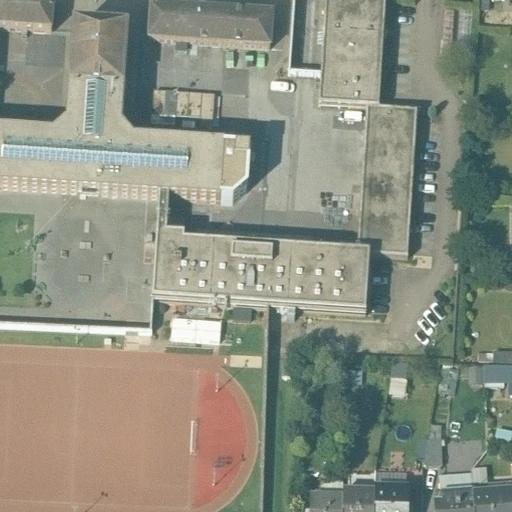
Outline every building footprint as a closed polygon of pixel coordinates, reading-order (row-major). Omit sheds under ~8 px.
[(53,3),(0,0),(0,31),(51,35),(53,3)] [(200,0),(200,8),(150,6),(148,44),(292,51),(294,0),(200,0)] [(325,0),(318,109),(366,112),(378,113),(378,112),(385,2),(358,0),(325,0)] [(132,147),(120,133),(126,35),(73,32),(67,130),(53,142),(0,138),(0,190),(158,201),(169,202),(232,206),(246,194),(249,155),(132,147)] [(308,61),(292,57),(288,73),(304,77),(308,61)] [(216,125),(217,96),(154,92),(154,109),(171,110),(171,116),(190,117),(189,138),(196,138),(196,124),(216,125)] [(378,113),(366,112),(356,256),(369,257),(369,258),(407,261),(417,114),(378,112),(378,113)] [(356,256),(184,245),(184,239),(166,238),(169,202),(158,201),(156,243),(155,243),(151,304),(365,318),(369,258),(369,257),(356,256)] [(208,320),(172,317),(171,341),(207,343),(208,320)] [(83,352),(73,352),(72,360),(83,360),(83,352)] [(511,352),(496,353),(496,366),(511,366),(511,365),(511,352)] [(293,361),(282,361),(282,379),(293,379),(293,361)] [(441,468),(440,441),(429,442),(430,435),(429,435),(428,441),(428,442),(423,470),(441,468)] [(405,511),(406,493),(374,492),(374,496),(373,511),(405,511)] [(471,492),(441,494),(441,505),(433,505),(433,511),(472,511),(472,496),(471,492)] [(373,511),(374,496),(342,494),(342,501),(341,511),(373,511)] [(511,511),(511,499),(511,494),(472,496),(472,511),(511,511)] [(341,511),(342,501),(310,501),(309,511),(341,511)]
